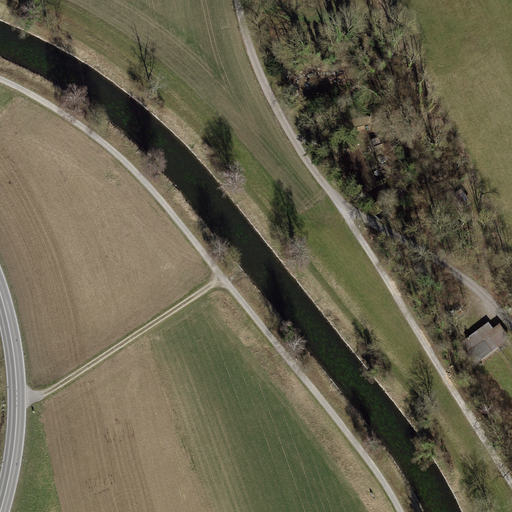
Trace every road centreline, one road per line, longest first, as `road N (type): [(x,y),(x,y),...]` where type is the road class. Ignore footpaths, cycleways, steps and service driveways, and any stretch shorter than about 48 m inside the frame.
road 1 (track): [(0,79),(108,145),(163,202),(328,407),(400,511)]
road 2 (track): [(338,202),(511,483)]
road 3 (track): [(223,277),(17,398)]
road 4 (track): [(338,202),(271,98),(237,0)]
road 5 (secondary): [(0,511),(17,398),(0,289)]
road 6 (track): [(511,331),(481,297),(338,202)]
